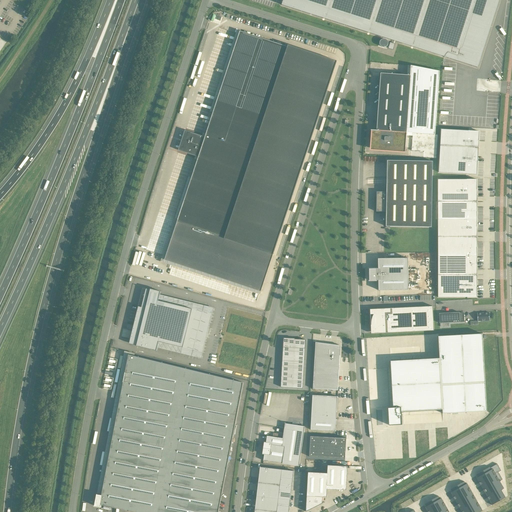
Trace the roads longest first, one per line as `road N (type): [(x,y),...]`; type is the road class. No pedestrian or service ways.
road 1 (motorway): [(5,511),(36,333),(143,0)]
road 2 (unclassified): [(71,511),(114,289),(205,0)]
road 3 (motorway): [(0,328),(135,0)]
road 4 (motorway): [(121,0),(0,295)]
road 5 (unclassified): [(356,71),(271,318)]
road 6 (unclassified): [(356,71),(356,329)]
road 7 (motorway): [(110,0),(66,106),(0,195)]
road 8 (tertiary): [(511,339),(511,142)]
road 9 (unclassified): [(271,318),(236,511)]
road 10 (unclassified): [(213,0),(349,42),(358,53),(356,71)]
road 11 (unclassified): [(356,329),(376,491)]
road 12 (unclassified): [(492,425),(376,491)]
